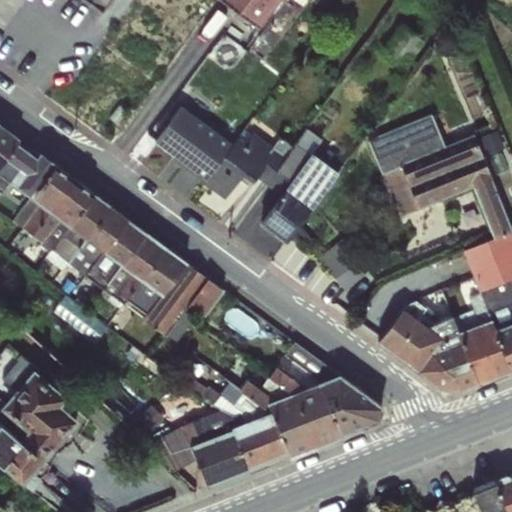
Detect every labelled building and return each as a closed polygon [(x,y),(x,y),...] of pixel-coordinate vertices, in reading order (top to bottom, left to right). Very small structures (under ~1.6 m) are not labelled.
[(85,0),(101,11),(109,0),(85,0)] [(224,0),(264,26),(280,0),(224,0)] [(204,182),(231,142),(182,106),(156,141),(176,157),(174,160),(204,182)] [(492,236),(511,230),(511,227),(473,132),(443,145),(429,117),(369,143),(385,186),(390,186),(402,213),(472,184),(492,236)] [(0,122),(0,163),(5,157),(16,141),(19,137),(0,122)] [(231,142),(204,182),(224,197),(242,174),(251,180),(257,176),(265,182),(286,154),(245,125),(231,142)] [(286,154),(265,182),(279,192),(257,221),(285,241),(338,170),(314,152),(323,139),(306,127),(286,154)] [(16,141),(5,157),(18,167),(9,179),(31,196),(54,164),(39,152),(36,156),(16,141)] [(0,182),(1,182),(27,201),(31,196),(9,179),(18,167),(5,157),(0,163),(0,182)] [(54,164),(31,196),(49,210),(72,177),(54,164)] [(72,177),(49,210),(69,225),(92,192),(72,177)] [(92,192),(69,225),(86,237),(109,204),(92,192)] [(31,196),(27,201),(13,219),(42,241),(52,248),(69,225),(49,210),(31,196)] [(109,204),(86,237),(104,250),(127,218),(109,204)] [(127,218),(104,250),(122,264),(146,231),(127,218)] [(69,225),(52,248),(68,261),(86,237),(69,225)] [(511,230),(492,236),(462,249),(478,292),(509,368),(511,366),(511,230)] [(146,231),(122,264),(141,277),(164,245),(146,231)] [(86,237),(68,261),(86,275),(88,270),(104,250),(86,237)] [(326,258),(347,285),(369,268),(349,241),(326,258)] [(164,245),(141,277),(162,293),(185,261),(164,245)] [(68,261),(52,248),(45,257),(61,269),(68,261)] [(104,250),(88,270),(98,277),(95,281),(103,287),(122,264),(104,250)] [(162,293),(143,318),(166,334),(178,317),(188,304),(207,276),(185,261),(162,293)] [(122,264),(103,287),(124,302),(126,298),(146,313),(142,318),(143,318),(162,293),(141,277),(122,264)] [(207,276),(188,304),(203,315),(223,288),(207,276)] [(462,338),(478,381),(509,368),(478,292),(468,296),(478,321),(458,328),(462,338)] [(430,351),(462,338),(458,328),(450,314),(434,321),(422,312),(426,306),(414,299),(404,303),(378,340),(417,369),(430,351)] [(178,317),(166,334),(174,339),(186,324),(178,317)] [(430,351),(417,369),(439,386),(459,388),(478,381),(462,338),(430,351)] [(295,340),(285,353),(302,367),(312,354),(295,340)] [(285,353),(276,365),(306,385),(318,380),(320,379),(302,367),(285,353)] [(312,354),(302,367),(320,379),(337,372),(312,354)] [(15,387),(33,366),(20,356),(3,377),(15,387)] [(306,385),(276,365),(268,375),(261,385),(247,376),(239,388),(243,391),(268,410),(271,409),(267,400),(293,390),(306,385)] [(18,437),(0,421),(0,462),(23,482),(23,481),(33,470),(78,417),(61,402),(67,395),(33,366),(15,387),(0,404),(0,405),(26,428),(18,437)] [(320,379),(318,380),(341,432),(378,418),(381,405),(337,372),(320,379)] [(213,403),(219,395),(194,377),(187,386),(204,398),(213,403)] [(306,385),(293,390),(315,442),(341,432),(318,380),(306,385)] [(315,442),(293,390),(267,400),(271,409),(288,453),(315,442)] [(219,395),(213,403),(222,410),(231,425),(268,410),(243,391),(233,402),(221,393),(219,395)] [(159,437),(147,443),(146,444),(173,469),(196,458),(189,442),(231,425),(222,410),(213,403),(204,398),(174,411),(175,428),(159,437)] [(137,418),(130,426),(129,427),(142,439),(151,429),(164,416),(151,404),(137,418)] [(268,410),(231,425),(248,468),(288,453),(271,409),(268,410)] [(130,426),(137,418),(131,412),(123,419),(130,426)] [(248,468),(231,425),(189,442),(196,458),(206,485),(248,468)] [(151,429),(142,439),(147,443),(159,437),(156,434),(151,429)] [(33,470),(23,481),(32,489),(42,478),(33,470)] [(511,511),(511,473),(495,481),(508,511),(511,511)] [(508,511),(495,481),(473,490),(481,511),(508,511)]
